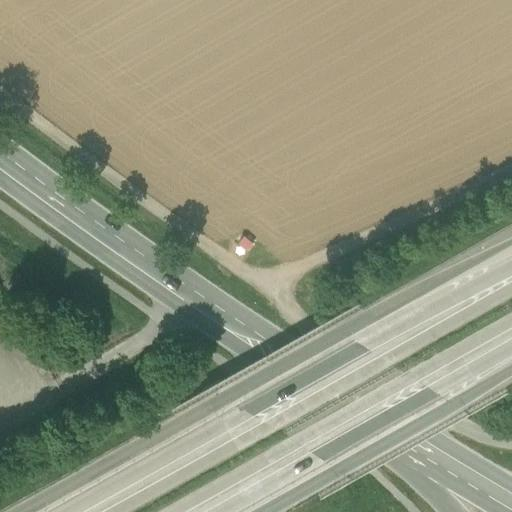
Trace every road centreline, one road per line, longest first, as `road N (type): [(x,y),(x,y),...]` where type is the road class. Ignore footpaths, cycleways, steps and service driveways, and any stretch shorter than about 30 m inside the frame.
road 1 (track): [(0,91),(462,429),(511,441)]
road 2 (motorway): [(511,246),(357,318),(17,511)]
road 3 (secondary): [(0,159),(427,456)]
road 4 (motorway): [(511,274),(90,511)]
road 5 (motorway): [(191,511),(511,330)]
road 6 (track): [(511,165),(270,292)]
